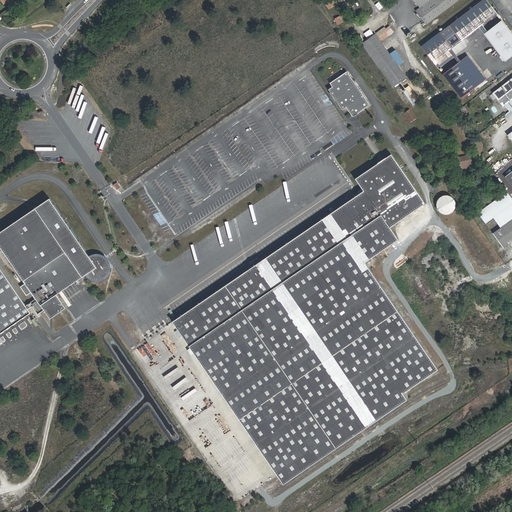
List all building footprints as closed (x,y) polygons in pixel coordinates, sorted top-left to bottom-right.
[(325,0),(332,10),(337,6),(333,0),(325,0)] [(458,0),(414,0),(421,9),(418,11),(423,19),(427,24),(458,0)] [(498,13),(487,0),(482,0),(450,25),(454,31),(458,35),(462,40),(479,27),(483,24),(498,13)] [(415,12),(421,20),(423,19),(418,11),(415,12)] [(488,30),(484,33),(487,37),(506,23),(503,19),(488,30)] [(505,60),(511,54),(511,30),(506,23),(487,37),(505,60)] [(479,27),(484,33),(488,30),(483,24),(479,27)] [(393,33),(388,26),(376,36),(381,42),(393,33)] [(371,29),(365,33),(368,37),(374,33),(371,29)] [(458,35),(454,31),(445,38),(448,42),(458,35)] [(453,48),(448,42),(445,38),(441,33),(422,46),(435,62),(453,48)] [(381,42),(376,36),(362,46),(392,87),(406,77),(396,65),(403,60),(395,49),(389,53),(381,42)] [(435,62),(439,68),(457,54),(453,48),(435,62)] [(474,60),(468,53),(462,58),(468,64),(474,60)] [(468,64),(462,58),(443,73),(462,97),(482,82),(477,76),(483,72),(474,60),(468,64)] [(482,82),(488,77),(483,72),(477,76),(482,82)] [(368,106),(345,73),(328,85),(330,88),(326,91),(340,111),(344,108),(351,118),(368,106)] [(506,104),(510,100),(511,102),(511,77),(494,92),(504,105),(506,104)] [(468,116),(471,114),(465,106),(462,109),(468,116)] [(417,115),(411,108),(407,110),(413,118),(417,115)] [(473,162),(473,160),(473,156),(473,154),(459,156),(461,167),(471,165),(470,162),(473,162)] [(369,191),(175,322),(289,484),(412,398),(408,394),(408,392),(442,366),(371,261),(405,238),(397,227),(428,201),(395,155),(360,179),(369,191)] [(481,211),(505,244),(506,246),(511,242),(511,240),(510,239),(508,236),(511,233),(511,194),(509,190),(481,211)] [(453,208),(454,207),(454,206),(454,205),(453,203),(453,202),(452,201),(452,200),(451,199),(450,198),(449,198),(448,197),(447,197),(446,196),(445,196),(443,196),(442,196),(441,197),(440,197),(439,198),(438,198),(437,199),(436,200),(436,201),(435,202),(435,203),(434,205),(434,206),(434,207),(435,208),(435,209),(436,210),(436,211),(437,212),(438,213),(439,214),(440,214),(441,215),(442,215),(443,215),(445,215),(446,215),(447,215),(448,214),(449,214),(450,213),(451,212),(452,211),(452,210),(453,209),(453,208)] [(92,253),(89,255),(49,198),(34,209),(0,232),(0,248),(14,270),(24,284),(31,293),(35,300),(42,311),(48,320),(58,313),(61,311),(65,309),(56,295),(77,281),(82,279),(86,276),(89,279),(93,281),(98,281),(102,280),(106,278),(109,275),(110,270),(111,266),(110,261),(108,258),(107,256),(103,254),(98,253),(96,253),(92,253)] [(0,332),(28,313),(27,312),(32,308),(37,315),(42,311),(35,300),(24,307),(0,270),(0,332)] [(19,288),(25,297),(31,293),(24,284),(19,288)]
